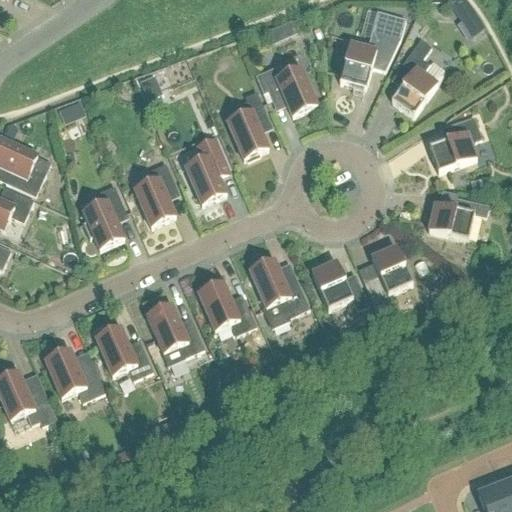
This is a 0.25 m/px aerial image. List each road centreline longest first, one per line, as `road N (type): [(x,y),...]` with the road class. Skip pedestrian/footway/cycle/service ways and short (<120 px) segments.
road 1 (residential): [(0,319),(22,326),(46,320),(297,208)]
road 2 (residential): [(318,157),(340,154),(360,164),(370,178),(369,208),(359,223),(336,232),(313,226),(297,208)]
road 3 (residential): [(0,68),(100,0)]
